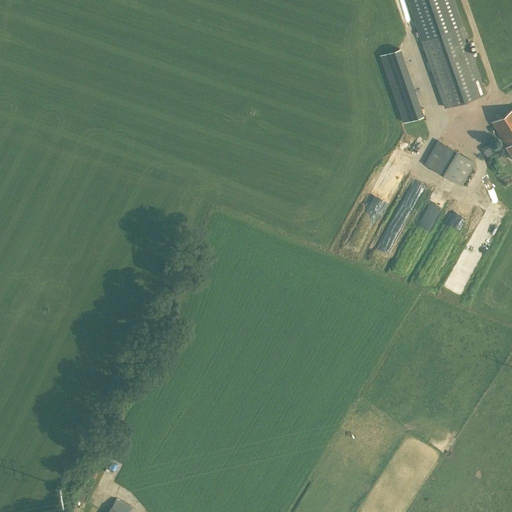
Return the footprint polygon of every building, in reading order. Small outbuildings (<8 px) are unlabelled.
[(453,0),(407,0),(421,39),(444,107),(445,107),(455,103),(485,93),(462,25),(461,24),(453,0)] [(404,46),(382,53),(402,121),(425,115),(404,46)] [(511,108),(492,122),(507,145),(505,146),(511,156),(511,108)] [(454,148),(437,139),(424,164),(448,177),(461,185),(475,162),(462,154),(454,148)] [(481,148),(487,156),(499,148),(493,140),(481,148)] [(130,511),(133,506),(116,498),(111,506),(107,511),(130,511)]
